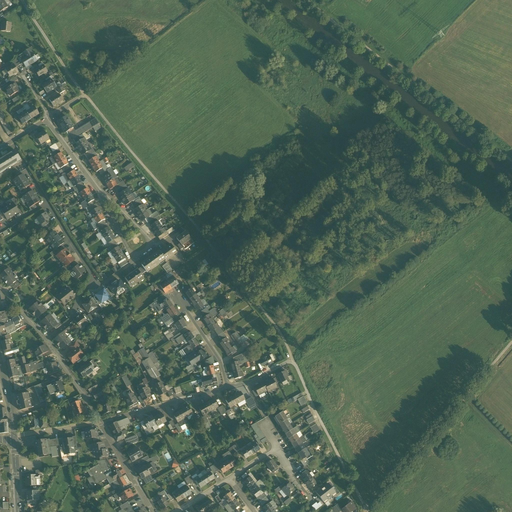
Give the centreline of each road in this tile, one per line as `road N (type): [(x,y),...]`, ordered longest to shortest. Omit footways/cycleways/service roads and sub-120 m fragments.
road 1 (track): [(292,358),(190,219),(73,82),(22,0)]
road 2 (track): [(511,159),(303,0)]
road 3 (track): [(365,511),(511,342)]
road 4 (residential): [(101,422),(228,387)]
